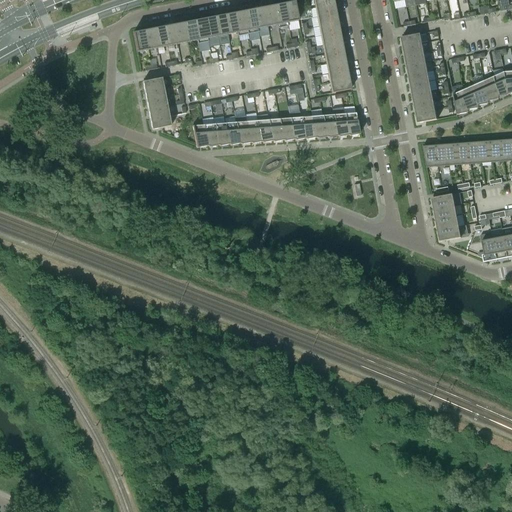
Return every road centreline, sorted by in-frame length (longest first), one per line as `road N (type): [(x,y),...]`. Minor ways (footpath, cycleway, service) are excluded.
road 1 (residential): [(395,238),(105,125)]
road 2 (residential): [(422,249),(377,0)]
road 3 (residential): [(352,0),(395,238)]
road 4 (residential): [(105,125),(114,29),(139,15),(214,0)]
